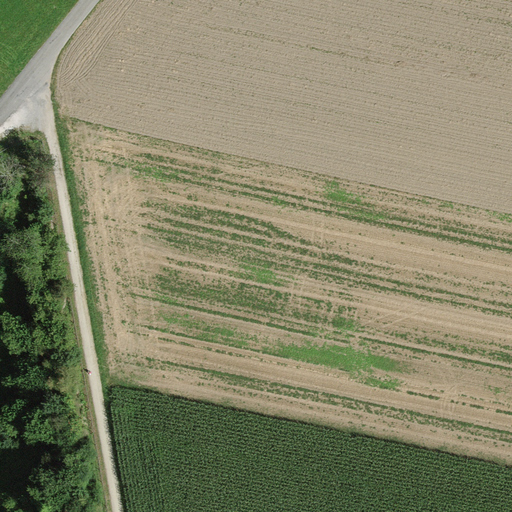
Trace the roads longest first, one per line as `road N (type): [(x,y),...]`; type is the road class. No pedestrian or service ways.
road 1 (track): [(118,511),(35,63)]
road 2 (track): [(86,0),(0,107)]
